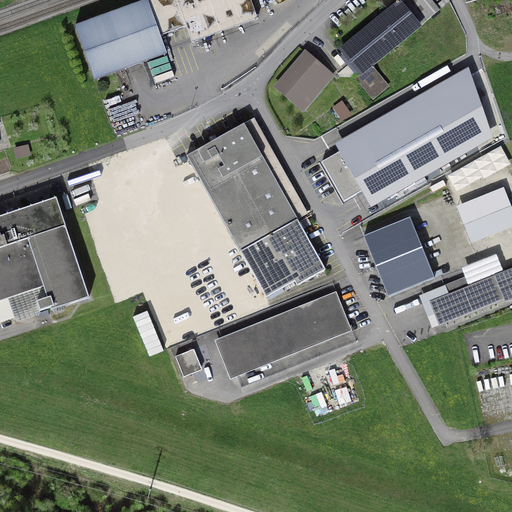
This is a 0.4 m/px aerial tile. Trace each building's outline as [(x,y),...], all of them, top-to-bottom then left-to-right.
[(153,0),(75,27),(93,80),(164,56),(157,36),(188,26),(194,42),(261,19),(255,0),(153,0)] [(380,0),(387,8),(338,48),(343,54),(340,57),(355,74),(357,71),(361,76),(422,25),(440,10),(432,0),(380,0)] [(327,79),(302,56),(275,87),(300,109),(327,79)] [(345,67),(333,77),(346,94),(359,84),(345,67)] [(335,146),(374,215),(492,149),(454,80),(335,146)] [(187,159),(240,251),(297,218),(273,176),(245,126),(187,159)] [(451,211),(468,250),(511,232),(495,193),(451,211)] [(0,327),(87,298),(55,202),(0,220),(0,327)] [(407,209),(355,232),(385,298),(437,275),(407,209)] [(312,245),(297,218),(240,251),(268,300),(325,268),(312,245)] [(511,299),(511,267),(468,286),(465,276),(419,295),(432,328),(503,299),(505,302),(511,299)] [(354,333),(338,294),(217,344),(234,383),(354,333)] [(203,369),(197,351),(178,357),(184,376),(203,369)]
